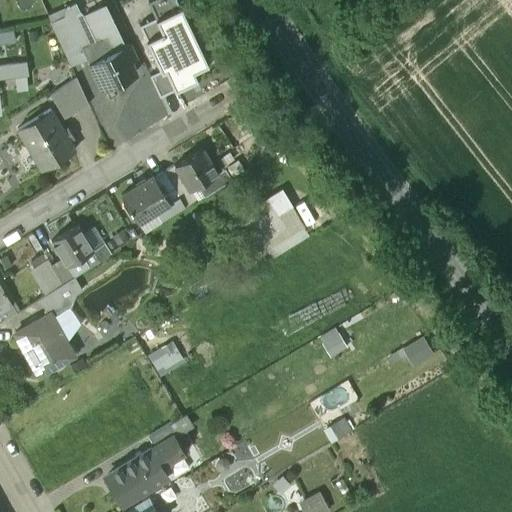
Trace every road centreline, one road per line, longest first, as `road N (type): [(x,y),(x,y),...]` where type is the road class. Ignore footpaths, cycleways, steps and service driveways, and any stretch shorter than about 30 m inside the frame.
road 1 (tertiary): [(511,333),(391,184),(259,0)]
road 2 (residential): [(0,233),(261,78)]
